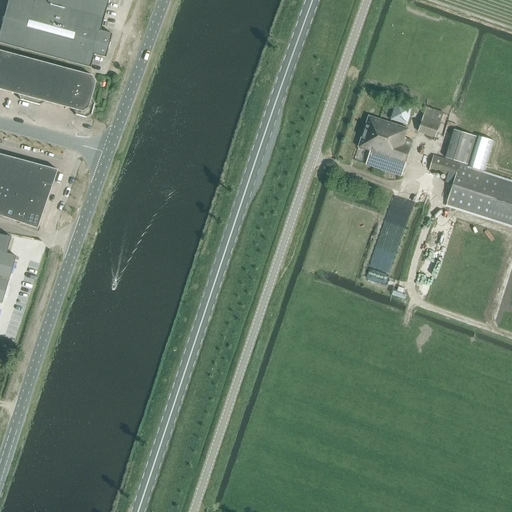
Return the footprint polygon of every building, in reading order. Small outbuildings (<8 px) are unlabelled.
[(0,43),(90,68),(93,55),(105,58),(111,34),(100,31),(103,18),(57,6),(35,0),(8,0),(0,33),(0,43)] [(58,0),(57,6),(103,18),(108,0),(58,0)] [(0,89),(3,91),(13,54),(0,50),(0,89)] [(3,91),(11,93),(17,94),(20,100),(30,103),(41,62),(13,54),(3,91)] [(45,102),(59,106),(68,69),(41,62),(30,103),(39,105),(45,102)] [(92,75),(82,73),(68,69),(59,106),(72,109),(75,115),(86,118),(91,114),(94,104),(91,99),(95,82),(92,75)] [(419,132),(435,137),(443,113),(427,108),(419,132)] [(366,165),(402,177),(411,148),(413,141),(406,138),(409,129),(368,115),(359,147),(371,152),(366,165)] [(446,159),(469,166),(477,138),(454,131),(446,159)] [(0,184),(13,189),(23,160),(6,156),(0,172),(0,184)] [(455,179),(447,206),(511,225),(511,182),(459,167),(460,165),(434,157),(429,171),(455,179)] [(40,165),(23,160),(13,189),(30,194),(35,179),(40,165)] [(35,179),(52,184),(57,170),(40,165),(35,179)] [(35,179),(30,194),(47,199),(52,184),(35,179)] [(0,184),(0,215),(4,217),(13,189),(0,184)] [(13,189),(4,217),(20,223),(25,208),(30,194),(13,189)] [(25,208),(42,214),(47,199),(30,194),(25,208)] [(20,223),(37,229),(42,214),(25,208),(20,223)] [(0,304),(1,304),(16,257),(5,253),(10,237),(0,234),(0,304)]
